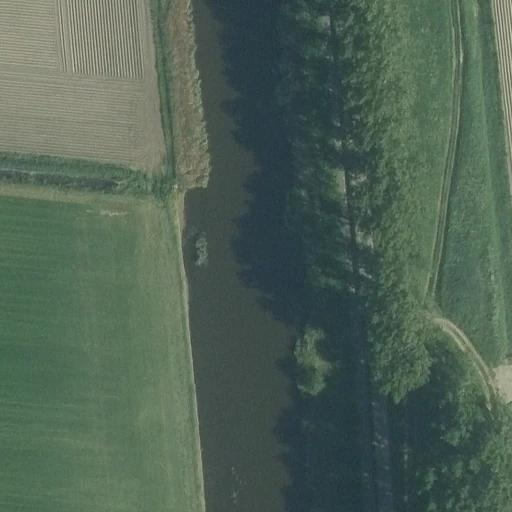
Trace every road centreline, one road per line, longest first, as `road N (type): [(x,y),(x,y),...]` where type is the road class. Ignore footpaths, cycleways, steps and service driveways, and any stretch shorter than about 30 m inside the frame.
road 1 (unclassified): [(377,511),(335,0)]
road 2 (track): [(391,511),(461,81),(473,64)]
